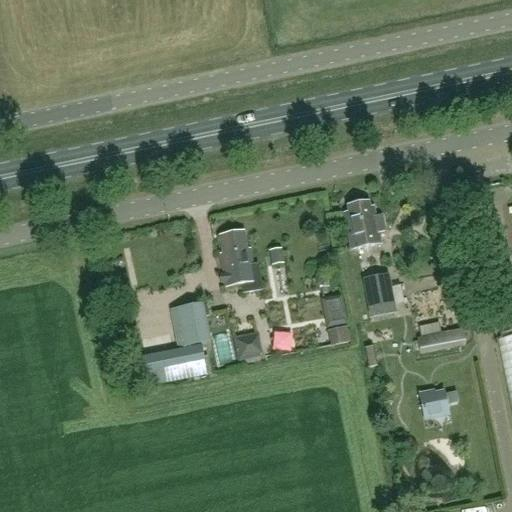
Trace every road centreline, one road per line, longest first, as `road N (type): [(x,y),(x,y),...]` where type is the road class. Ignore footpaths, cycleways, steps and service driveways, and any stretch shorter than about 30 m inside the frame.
road 1 (unclassified): [(0,131),(511,24)]
road 2 (unclassified): [(0,241),(511,135)]
road 3 (primary): [(0,177),(511,71)]
